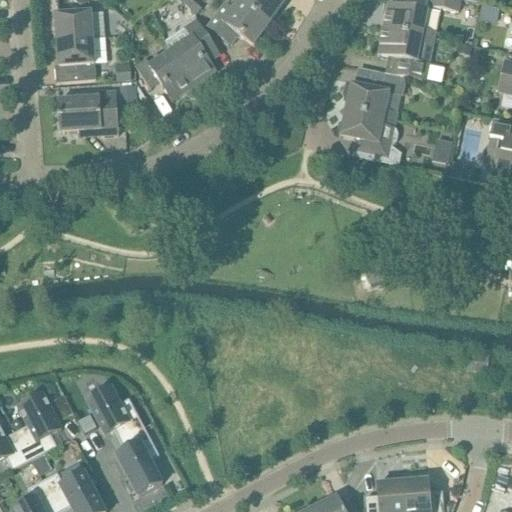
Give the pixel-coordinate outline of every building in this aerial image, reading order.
[(70,0),(82,9),(89,0),(70,0)] [(178,0),(195,19),(201,11),(190,2),(191,1),(192,0),(178,0)] [(234,0),(239,3),(270,26),(287,3),(281,0),(234,0)] [(458,15),(460,2),(451,0),(429,0),(428,9),(458,15)] [(270,26),(239,3),(231,15),(224,9),(208,31),(231,47),(238,37),(253,48),(270,26)] [(388,5),(383,31),(434,41),(436,34),(424,31),(427,13),(388,5)] [(57,44),(93,41),(105,40),(103,14),(55,18),(57,44)] [(197,27),(187,34),(184,31),(165,44),(166,48),(171,55),(193,89),(215,74),(210,67),(220,60),(197,27)] [(378,57),(388,59),(385,76),(407,81),(425,84),(434,41),(383,31),(378,57)] [(59,69),(55,69),(56,86),(84,84),(96,83),(95,67),(107,66),(105,40),(93,41),(57,44),(59,69)] [(474,51),(472,65),(482,67),(485,53),(474,51)] [(171,103),(193,89),(171,55),(150,69),(146,62),(135,70),(147,88),(157,82),(171,103)] [(511,65),(506,65),(500,94),(511,96),(511,65)] [(131,83),(130,68),(114,69),(116,84),(131,83)] [(403,99),(407,81),(385,76),(379,75),(376,92),(350,87),(345,113),(396,123),(397,116),(386,113),(389,96),(403,99)] [(135,88),(120,90),(121,107),(136,106),(135,88)] [(60,136),(79,134),(79,140),(119,138),(116,95),(98,97),(99,102),(58,104),(60,136)] [(135,110),(143,122),(154,114),(147,103),(135,110)] [(352,159),(399,169),(401,157),(390,149),(394,148),(396,145),(398,137),(397,134),(394,131),(396,123),(345,113),(340,139),(355,143),(352,159)] [(158,122),(154,115),(144,121),(148,127),(158,122)] [(494,167),(491,178),(511,181),(511,176),(511,128),(493,125),(489,141),(490,141),(485,165),(494,167)] [(451,167),(455,145),(435,141),(431,163),(451,167)] [(369,284),(393,278),(389,264),(366,271),(369,284)] [(468,372),(488,374),(489,359),(469,357),(468,372)] [(113,434),(119,444),(144,431),(129,402),(120,407),(111,391),(86,404),(105,438),(113,434)] [(27,429),(14,436),(30,465),(31,464),(57,451),(50,438),(57,435),(61,433),(57,425),(43,398),(18,411),(27,429)] [(60,423),(72,417),(68,409),(56,415),(60,423)] [(90,417),(78,423),(85,437),(97,431),(90,417)] [(144,431),(119,444),(124,455),(116,459),(137,500),(162,487),(150,464),(159,459),(144,431)] [(0,433),(0,465),(6,462),(12,473),(5,477),(6,478),(30,465),(14,436),(4,441),(2,436),(0,433)] [(49,473),(42,460),(33,465),(40,478),(49,473)] [(57,476),(42,484),(56,511),(67,511),(70,510),(71,511),(103,511),(98,502),(100,500),(93,487),(90,488),(87,481),(84,476),(79,466),(57,477),(57,476)] [(428,483),(403,485),(404,511),(443,511),(443,504),(430,505),(428,483)] [(56,511),(42,484),(27,492),(33,503),(15,511),(56,511)] [(404,511),(403,485),(377,488),(379,510),(366,511),(404,511)] [(336,500),(313,511),(356,511),(352,502),(340,508),(336,500)]
